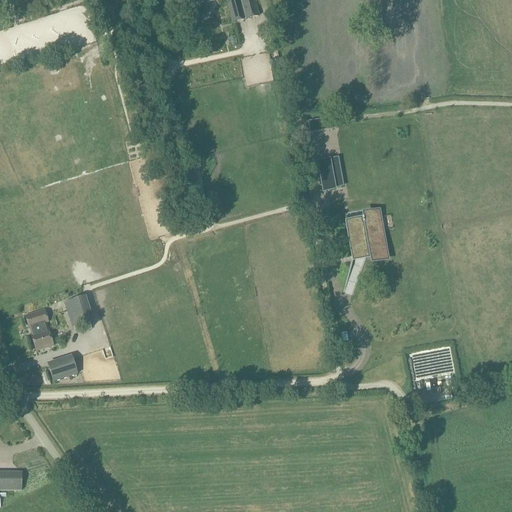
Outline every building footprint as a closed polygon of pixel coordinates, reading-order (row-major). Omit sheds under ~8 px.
[(225,0),(232,24),(259,17),(254,0),(243,0),(241,1),(240,0),(225,0)] [(255,63),(238,65),(241,90),(258,88),(255,63)] [(151,95),(135,100),(141,117),(157,112),(151,95)] [(159,126),(149,129),(152,137),(162,134),(159,126)] [(337,159),(318,163),(323,191),(334,189),(332,179),(341,178),(337,159)] [(380,237),(352,242),(356,265),(362,264),(364,277),(390,272),(386,250),(382,251),(380,237)] [(64,303),(72,328),(94,321),(86,296),(64,303)] [(47,331),(45,324),(49,323),(45,311),(25,317),(28,329),(31,328),(34,336),(31,337),(36,352),(53,347),(48,331),(47,331)] [(99,353),(106,350),(103,341),(96,344),(99,353)] [(53,383),(76,375),(71,358),(47,365),(53,383)] [(19,377),(28,374),(26,366),(17,368),(19,377)] [(16,369),(0,373),(3,383),(19,379),(16,369)]
